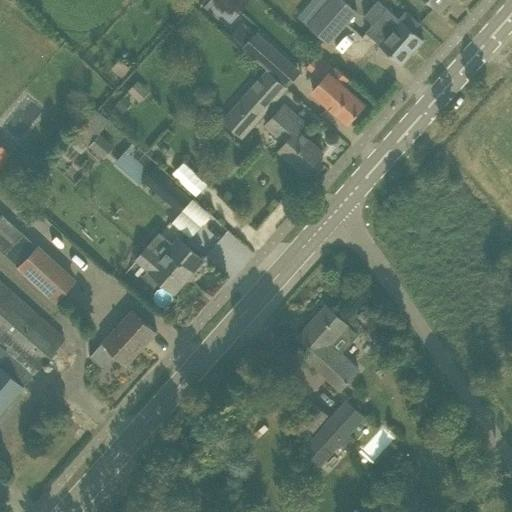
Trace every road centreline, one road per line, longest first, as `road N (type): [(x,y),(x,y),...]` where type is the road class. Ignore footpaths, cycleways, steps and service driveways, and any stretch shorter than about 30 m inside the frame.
road 1 (secondary): [(67,511),(340,203)]
road 2 (unclassified): [(511,459),(340,203)]
road 3 (secondary): [(340,203),(511,12)]
